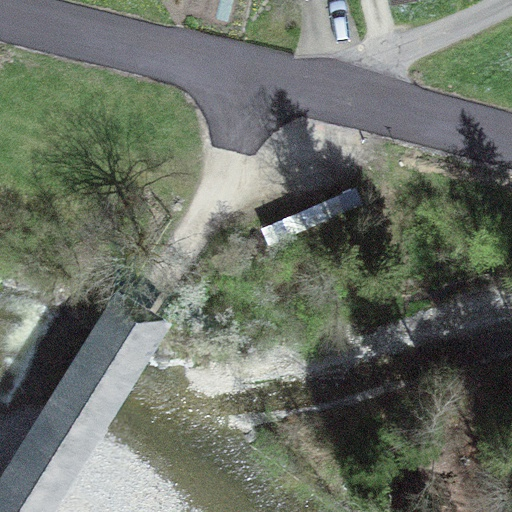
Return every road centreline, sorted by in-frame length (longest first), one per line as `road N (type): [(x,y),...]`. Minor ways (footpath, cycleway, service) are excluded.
road 1 (unclassified): [(511,137),(0,3)]
road 2 (track): [(29,511),(170,300),(299,80)]
road 3 (track): [(350,93),(417,47),(511,3)]
